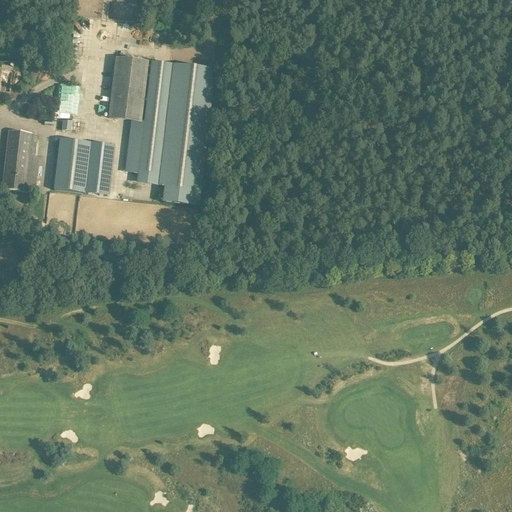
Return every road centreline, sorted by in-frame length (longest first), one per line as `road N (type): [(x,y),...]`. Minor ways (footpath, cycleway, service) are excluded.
road 1 (track): [(52,323),(90,308),(156,300),(429,282),(439,288),(445,318)]
road 2 (track): [(0,320),(87,328),(104,366)]
